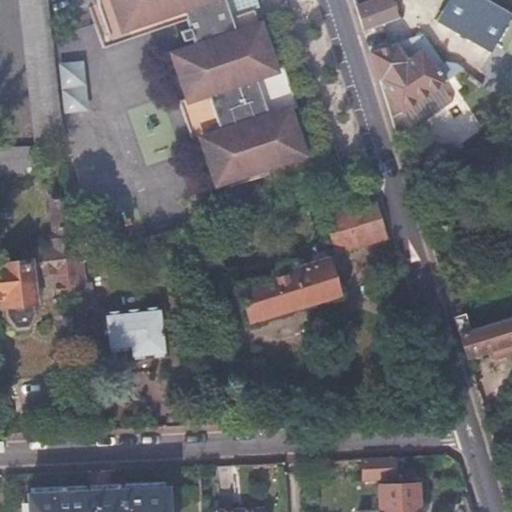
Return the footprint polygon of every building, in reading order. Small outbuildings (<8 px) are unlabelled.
[(17,0),(28,100),(57,97),(46,0),(17,0)] [(94,0),(105,38),(190,13),(192,21),(183,24),(185,34),(196,31),(198,40),(174,48),(187,92),(179,95),(192,137),(200,135),(214,178),(301,151),(289,108),(296,105),(284,64),(276,66),(258,6),(239,12),(235,0),(94,0)] [(391,0),(361,0),(353,3),(362,29),(397,17),(391,0)] [(511,16),(511,13),(487,0),(448,0),(436,21),(491,52),(496,45),(511,55),(511,64),(496,92),(511,102),(511,18),(511,16)] [(423,37),(368,49),(389,115),(448,83),(423,37)] [(63,110),(87,109),(86,61),(61,61),(63,110)] [(57,97),(28,100),(32,146),(62,143),(57,97)] [(0,177),(35,176),(32,146),(0,147),(0,177)] [(356,180),(353,172),(343,175),(318,184),(321,191),(356,180)] [(386,234),(375,200),(329,214),(333,230),(330,231),(336,250),(386,234)] [(52,301),(78,300),(75,265),(74,261),(68,204),(43,207),(46,249),(37,250),(40,281),(50,281),(52,301)] [(326,259),(291,270),(272,276),(239,286),(250,321),(337,293),(326,259)] [(272,276),(291,270),(288,263),(269,270),(272,276)] [(29,318),(23,266),(0,268),(0,319),(1,327),(9,331),(24,330),(29,318)] [(127,349),(127,358),(146,357),(166,355),(163,306),(101,312),(104,351),(127,349)] [(465,311),(452,314),(457,331),(470,327),(465,311)] [(470,327),(457,331),(464,353),(511,337),(511,315),(511,314),(470,327)] [(203,357),(208,424),(227,423),(225,356),(203,357)] [(146,357),(127,358),(129,375),(147,372),(146,357)] [(393,476),(393,456),(360,458),(361,478),(393,476)] [(417,511),(416,482),(376,484),(377,511),(417,511)] [(167,511),(166,486),(24,493),(24,511),(167,511)]
